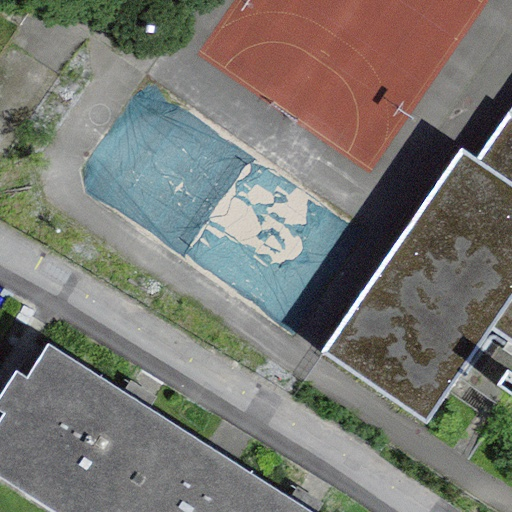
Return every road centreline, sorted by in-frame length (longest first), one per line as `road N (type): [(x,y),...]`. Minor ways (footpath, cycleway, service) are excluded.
road 1 (unknown): [(511,507),(320,379),(312,352),(444,131),(511,39)]
road 2 (residential): [(394,511),(0,274)]
